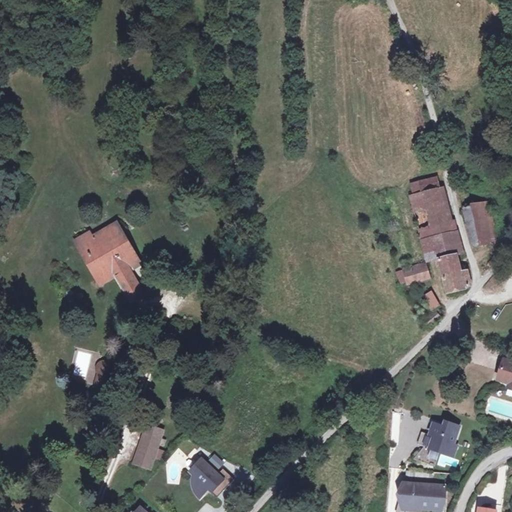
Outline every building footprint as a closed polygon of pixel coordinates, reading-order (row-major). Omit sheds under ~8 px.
[(420,183),(422,195),(446,189),(443,178),(420,183)] [(445,260),(449,275),(467,273),(464,257),(458,235),(448,189),(446,189),(422,195),(417,196),(433,262),(445,260)] [(472,205),(477,242),(494,239),(488,204),(488,202),(472,205)] [(498,203),(488,204),(494,239),(495,243),(505,241),(498,203)] [(132,269),(141,263),(119,223),(77,247),(93,271),(107,262),(115,272),(134,301),(145,294),(132,269)] [(470,256),(465,233),(458,235),(464,257),(470,256)] [(416,259),(406,262),(409,269),(418,266),(416,259)] [(93,271),(100,281),(115,272),(107,262),(93,271)] [(413,281),(435,275),(432,267),(430,267),(429,263),(418,266),(409,269),(413,281)] [(467,273),(449,275),(453,292),(477,287),(474,273),(467,273)] [(444,306),(437,293),(429,297),(437,311),(444,306)] [(434,316),(438,322),(444,318),(439,312),(434,316)] [(434,316),(429,319),(434,326),(438,322),(434,316)] [(103,389),(111,363),(99,359),(92,386),(103,389)] [(511,363),(507,362),(499,383),(511,386),(511,363)] [(449,429),(439,425),(435,436),(439,437),(435,450),(457,458),(461,448),(458,446),(464,429),(451,423),(449,429)] [(148,426),(145,433),(161,439),(164,432),(148,426)] [(161,439),(145,433),(135,464),(151,469),(161,439)] [(218,455),(212,461),(221,470),(228,463),(218,455)] [(202,467),(208,461),(205,459),(194,471),(197,474),(198,473),(200,470),(202,467)] [(211,488),(217,482),(221,486),(226,491),(238,479),(227,469),(222,474),(208,461),(202,467),(200,470),(198,473),(197,474),(197,475),(196,478),(196,480),(196,482),(196,484),(196,485),(196,486),(197,487),(197,489),(198,490),(199,492),(200,493),(201,494),(202,496),(203,497),(211,488)] [(410,470),(409,484),(435,487),(437,473),(410,470)] [(217,482),(211,488),(215,492),(221,486),(217,482)] [(435,487),(409,484),(405,491),(404,498),(406,507),(422,509),(444,511),(447,488),(435,487)] [(226,491),(221,486),(215,492),(221,498),(226,491)] [(406,507),(404,498),(401,511),(421,511),(422,509),(406,507)]
